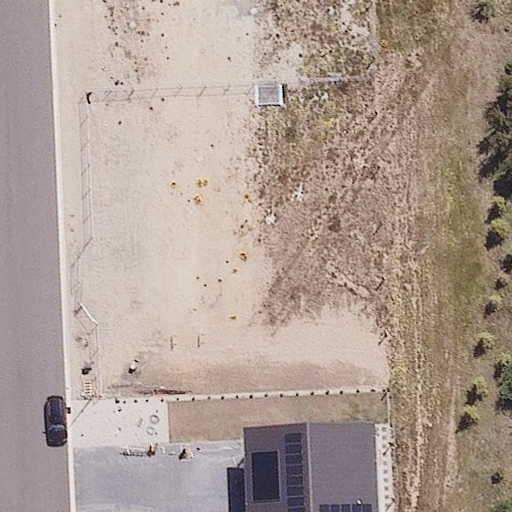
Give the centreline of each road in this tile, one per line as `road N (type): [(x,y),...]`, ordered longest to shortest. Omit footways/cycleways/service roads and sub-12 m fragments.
road 1 (residential): [(10,383),(0,0)]
road 2 (residential): [(17,511),(10,383)]
